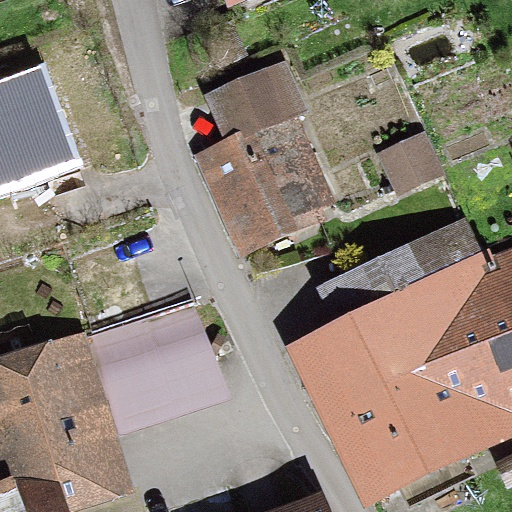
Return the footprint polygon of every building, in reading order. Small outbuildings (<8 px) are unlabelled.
[(312,205),(328,198),(293,117),(303,112),(284,68),(216,97),(236,140),(205,154),(245,244),(315,213),(312,205)] [(70,161),(39,77),(0,91),(0,173),(25,164),(30,176),(70,161)] [(397,191),(439,172),(424,139),(382,159),(397,191)] [(511,255),(482,267),(462,220),(350,277),(367,315),(298,348),(371,500),(479,449),(474,438),(511,422),(511,255)] [(0,511),(61,511),(61,510),(108,496),(63,348),(0,367),(0,446),(8,474),(1,487),(0,487),(0,511)] [(296,511),(325,511),(321,502),(296,511)]
